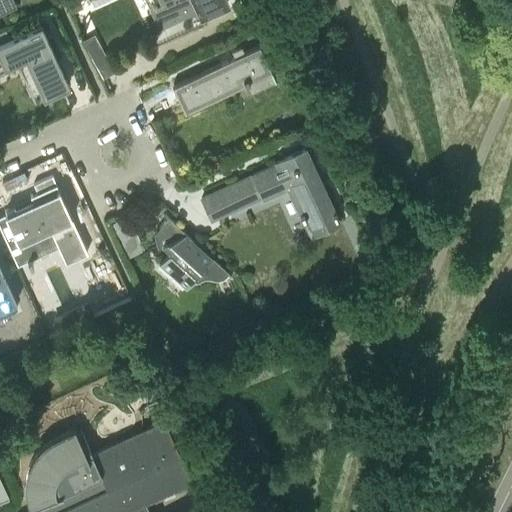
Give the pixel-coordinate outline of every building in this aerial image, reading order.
[(150,9),(158,26),(189,12),(188,11),(195,7),(200,17),(225,6),(222,0),(159,0),(161,4),(150,9)] [(4,27),(0,29),(0,65),(19,58),(34,91),(43,87),(64,77),(40,23),(9,38),(4,27)] [(221,63),(172,85),(182,106),(242,78),(244,83),(245,82),(250,91),(275,80),(259,44),(244,51),(241,45),(230,49),(233,56),(220,62),(221,63)] [(333,210),(304,148),(275,161),(276,162),(200,198),(210,218),(260,194),(262,197),(287,185),(299,212),(298,212),(301,218),(303,218),(311,235),(338,222),(335,216),(337,215),(334,210),(333,210)] [(39,197),(0,214),(0,225),(15,258),(31,251),(27,242),(53,230),(66,259),(86,250),(51,174),(33,183),(39,197)] [(126,215),(112,222),(127,255),(142,248),(126,215)] [(157,234),(153,234),(157,246),(161,244),(170,253),(164,260),(176,273),(189,281),(196,281),(205,277),(215,279),(222,277),(228,272),(168,216),(158,226),(161,229),(157,234)] [(374,238),(362,243),(368,254),(379,248),(374,238)] [(0,314),(14,308),(0,277),(0,314)] [(115,511),(116,511),(149,511),(144,500),(153,495),(154,496),(155,495),(155,494),(165,489),(165,491),(167,490),(166,489),(176,484),(177,485),(178,485),(178,484),(188,479),(189,480),(190,480),(162,420),(161,420),(162,422),(151,426),(151,425),(150,426),(150,427),(140,432),(139,430),(138,431),(139,432),(128,437),(128,436),(127,436),(127,438),(117,442),(116,441),(91,453),(80,429),(76,431),(73,426),(72,427),(72,428),(56,435),(49,439),(44,443),(39,448),(34,453),(31,459),(28,465),(26,472),(25,479),(24,486),(25,490),(25,495),(26,499),(27,501),(29,505),(28,505),(28,507),(32,505),(34,509),(27,511),(115,511)] [(0,500),(9,497),(8,496),(6,497),(0,482),(0,500)]
